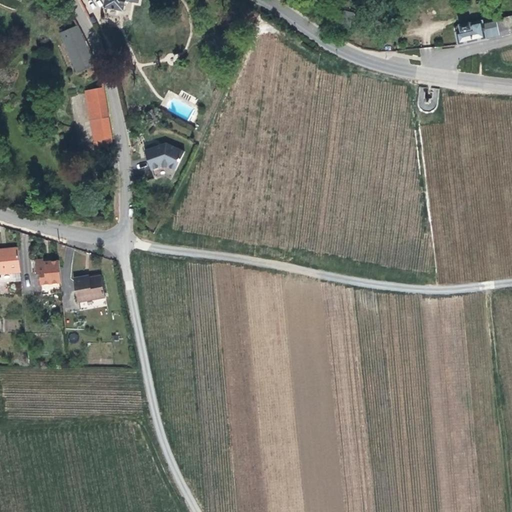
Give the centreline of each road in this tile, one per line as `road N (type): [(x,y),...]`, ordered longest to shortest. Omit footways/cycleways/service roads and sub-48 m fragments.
road 1 (track): [(196,511),(158,423),(123,242),(374,285),(511,282)]
road 2 (residential): [(74,0),(113,97),(123,242),(0,216)]
road 3 (tertiary): [(260,0),(378,64),(511,86)]
road 4 (track): [(487,285),(510,511)]
road 5 (track): [(416,72),(438,289)]
